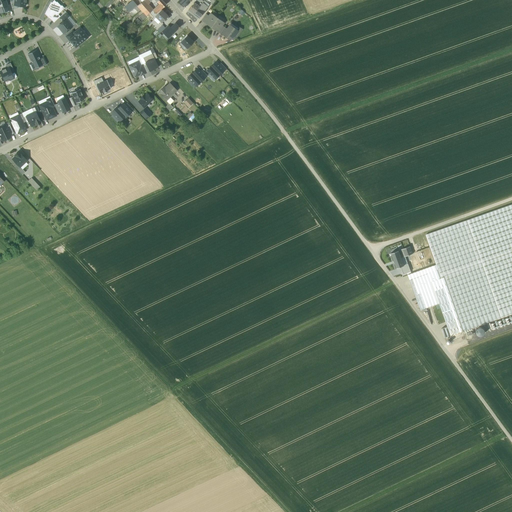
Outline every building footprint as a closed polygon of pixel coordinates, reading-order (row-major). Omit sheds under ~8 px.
[(6,0),(0,0),(0,11),(1,13),(8,10),(6,3),(7,3),(6,0)] [(129,13),(138,6),(132,0),(125,7),(129,13)] [(145,2),(144,0),(142,2),(138,6),(141,9),(144,12),(146,15),(152,10),(145,2)] [(166,5),(161,0),(158,0),(157,1),(158,3),(158,4),(159,5),(155,9),(157,13),(166,5)] [(58,14),(64,8),(62,5),(61,6),(57,2),(54,5),(51,2),(51,3),(45,14),(48,18),(49,17),(50,18),(51,18),(55,14),(56,16),(58,14)] [(194,2),(188,10),(194,14),(201,4),(200,3),(198,5),(194,2)] [(201,4),(194,14),(199,18),(205,10),(204,10),(208,6),(202,2),(201,4)] [(132,17),(141,9),(138,6),(129,13),(132,17)] [(161,9),(154,17),(161,24),(169,17),(161,9)] [(59,18),(63,22),(66,20),(70,17),(65,12),(60,17),(59,18)] [(146,15),(144,12),(135,21),(138,24),(146,15)] [(211,13),(208,16),(209,16),(205,21),(205,22),(211,26),(217,18),(211,13)] [(59,18),(60,17),(58,14),(56,16),(55,14),(51,18),(50,18),(54,23),(59,18)] [(217,18),(211,26),(217,30),(218,31),(221,26),(222,26),(224,23),(217,18)] [(58,27),(63,34),(72,27),(66,20),(63,22),(58,27)] [(175,23),(170,28),(168,25),(165,28),(162,31),(166,36),(168,34),(170,36),(179,27),(175,23)] [(227,29),(223,35),(229,39),(231,39),(234,35),(233,34),(237,30),(230,25),(227,29)] [(237,30),(233,34),(234,35),(237,37),(242,29),(239,27),(237,30)] [(70,40),(76,47),(87,38),(80,28),(74,33),(76,35),(70,40)] [(72,30),(66,36),(69,40),(70,40),(76,35),(74,33),(72,30)] [(193,42),(186,35),(181,41),(188,48),(193,42)] [(37,50),(27,54),(32,64),(34,69),(43,65),(41,59),(37,50)] [(152,54),(143,58),(145,63),(146,63),(149,71),(158,67),(154,59),(152,54)] [(135,78),(147,73),(143,64),(141,65),(139,61),(129,66),(135,78)] [(219,65),(216,62),(211,66),(219,75),(224,71),(218,65),(219,65)] [(219,75),(211,66),(207,71),(210,74),(215,79),(219,75)] [(11,71),(9,67),(7,68),(0,71),(4,81),(10,79),(10,80),(14,78),(11,71)] [(200,72),(197,69),(192,73),(200,82),(205,78),(199,72),(200,72)] [(200,82),(192,73),(188,78),(191,81),(191,80),(196,86),(200,82)] [(101,78),(93,81),(97,90),(98,89),(96,85),(103,82),(101,78)] [(103,82),(96,85),(98,89),(100,94),(104,92),(104,93),(107,91),(107,90),(111,89),(107,80),(103,82)] [(170,83),(165,87),(164,86),(158,91),(166,100),(177,90),(170,83)] [(73,96),(76,103),(84,99),(79,88),(74,90),(75,91),(72,93),(73,96)] [(147,94),(144,96),(141,98),(141,99),(139,101),(144,107),(152,99),(147,94)] [(39,105),(46,121),(57,116),(52,107),(55,106),(51,98),(47,100),(47,101),(39,105)] [(70,109),(64,98),(58,101),(59,104),(62,111),(63,112),(70,109)] [(193,103),(188,98),(184,103),(188,107),(193,103)] [(133,109),(127,103),(124,105),(130,112),(133,109)] [(124,105),(123,104),(118,108),(125,116),(126,117),(131,112),(130,112),(124,105)] [(37,106),(32,108),(34,112),(35,112),(37,116),(41,114),(37,106)] [(125,116),(118,108),(117,107),(112,112),(113,114),(119,120),(120,121),(125,116)] [(145,108),(140,113),(146,119),(151,114),(145,108)] [(34,112),(27,116),(29,121),(31,126),(36,124),(36,125),(40,123),(40,122),(37,116),(35,112),(34,112)] [(113,114),(111,116),(117,122),(119,120),(113,114)] [(19,115),(10,119),(17,134),(26,130),(24,125),(22,125),(22,124),(23,123),(19,115)] [(0,127),(0,134),(3,141),(11,137),(10,135),(7,127),(6,125),(2,128),(1,127),(0,127)] [(27,160),(18,151),(15,155),(15,156),(12,159),(17,164),(20,167),(27,160)] [(25,172),(20,167),(17,164),(14,166),(22,175),(25,172)] [(32,178),(28,181),(36,190),(40,187),(32,178)] [(436,264),(408,275),(420,310),(439,303),(447,326),(442,328),(444,337),(511,313),(511,204),(425,234),(436,264)] [(403,250),(405,255),(405,256),(413,253),(410,246),(403,249),(403,250)] [(399,250),(391,253),(397,268),(401,267),(404,265),(401,257),(399,251),(399,250)] [(404,265),(401,267),(403,274),(411,271),(408,264),(404,265)] [(492,329),(511,320),(511,318),(511,317),(495,323),(494,320),(490,322),(492,329)] [(450,341),(465,336),(463,332),(449,337),(450,341)]
